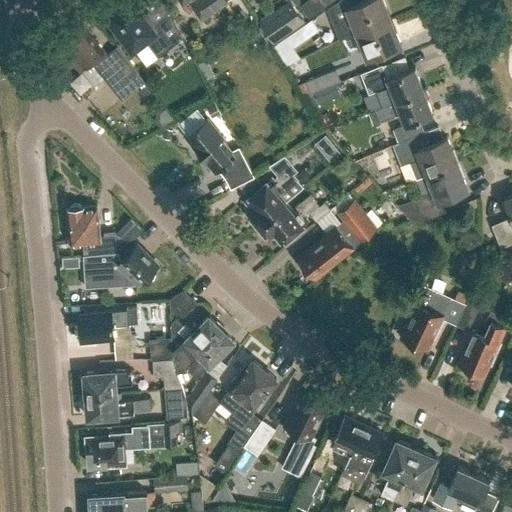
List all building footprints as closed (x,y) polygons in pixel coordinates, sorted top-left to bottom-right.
[(162,0),(169,12),(152,24),(133,0),(124,0),(120,4),(117,1),(112,1),(109,4),(107,8),(109,12),(106,14),(133,49),(145,40),(158,57),(183,37),(164,0),(162,0)] [(191,0),(203,15),(224,0),(191,0)] [(275,42),(306,20),(291,0),(288,0),(259,20),(275,42)] [(356,33),(391,19),(383,0),(363,0),(356,3),(354,0),(346,0),(330,12),(340,39),(356,33)] [(320,30),(312,19),(296,30),(303,41),(320,30)] [(391,19),(356,33),(366,58),(401,44),(391,19)] [(58,45),(82,70),(91,61),(122,100),(146,82),(117,46),(110,51),(82,22),(75,29),(68,29),(58,38),(58,45)] [(263,49),(270,44),(259,27),(252,31),(263,49)] [(396,101),(424,90),(415,67),(388,78),(382,64),(361,73),(369,94),(390,86),(396,101)] [(310,93),(341,81),(336,69),(305,81),(310,93)] [(398,142),(415,135),(425,131),(419,118),(433,113),(424,90),(396,101),(368,112),(373,123),(380,121),(380,122),(395,116),(394,115),(401,113),(405,124),(393,128),(398,142)] [(232,149),(223,138),(224,137),(207,118),(186,135),(195,146),(195,147),(207,161),(208,161),(217,171),(220,169),(226,176),(232,187),(255,176),(239,145),(232,149)] [(427,174),(455,163),(450,149),(452,149),(447,135),(419,146),(415,135),(398,142),(393,144),(401,165),(410,161),(417,178),(427,174)] [(260,224),(286,201),(303,186),(297,179),(298,177),(294,173),(298,169),(293,163),(292,164),(284,154),(269,164),(278,175),(274,179),(272,177),(245,200),(252,207),(249,210),(260,224)] [(427,174),(434,191),(415,199),(423,219),(445,211),(440,199),(468,188),(463,175),(460,176),(455,163),(427,174)] [(295,212),(286,201),(260,224),(271,236),(274,234),(281,242),(308,219),(306,216),(310,212),(316,220),(330,208),(324,200),(319,204),(310,194),(296,206),(298,209),(295,212)] [(511,194),(504,197),(511,216),(492,225),(501,247),(511,242),(511,194)] [(337,210),(344,219),(298,256),(315,277),(353,246),(361,239),(361,240),(377,227),(353,197),(337,210)] [(117,252),(118,251),(116,230),(104,232),(104,235),(101,235),(99,204),(87,205),(83,205),(80,202),(73,202),(71,206),(68,206),(70,243),(83,242),(84,254),(117,252)] [(117,252),(84,254),(86,279),(126,276),(127,283),(136,282),(140,278),(142,280),(144,277),(149,280),(155,277),(156,271),(154,267),(157,264),(146,253),(142,253),(134,246),(121,259),(118,251),(117,252)] [(77,256),(61,257),(61,267),(78,266),(77,256)] [(171,314),(179,313),(183,316),(197,302),(184,290),(170,299),(171,314)] [(466,303),(451,297),(437,290),(428,308),(417,303),(416,305),(412,307),(410,313),(410,316),(401,336),(403,337),(402,339),(412,343),(413,341),(427,348),(438,325),(440,326),(444,319),(456,325),(466,303)] [(321,307),(349,317),(353,305),(325,295),(321,307)] [(466,303),(456,325),(468,330),(480,303),(468,298),(466,303)] [(136,306),(128,307),(128,310),(129,324),(138,323),(136,306)] [(509,329),(511,323),(511,317),(492,308),(480,333),(473,330),(471,333),(468,334),(466,340),(467,343),(458,362),(461,363),(460,365),(469,369),(470,367),(484,374),(499,342),(498,341),(504,327),(509,329)] [(129,324),(128,310),(112,311),(111,310),(78,313),(81,339),(100,338),(102,339),(108,339),(110,337),(114,336),(113,326),(129,324)] [(187,369),(189,364),(189,363),(193,360),(191,358),(221,327),(209,315),(186,338),(178,329),(183,324),(176,317),(171,322),(174,353),(178,370),(178,372),(187,369)] [(189,363),(189,364),(198,372),(202,368),(208,362),(209,363),(233,339),(221,327),(191,358),(193,360),(189,363)] [(153,358),(174,357),(172,339),(152,340),(153,358)] [(165,387),(183,386),(178,372),(178,370),(174,357),(153,358),(155,375),(165,374),(165,387)] [(246,421),(257,408),(254,405),(276,377),(254,359),(230,387),(231,387),(220,400),(234,411),(229,417),(238,425),(243,418),(246,421)] [(85,393),(116,391),(115,384),(132,382),(131,368),(84,371),(85,393)] [(186,398),(187,399),(192,415),(217,379),(206,371),(186,398)] [(187,399),(186,398),(183,386),(165,387),(166,401),(167,418),(188,416),(187,399)] [(116,391),(85,393),(87,415),(135,412),(133,398),(116,399),(116,391)] [(308,456),(313,444),(311,443),(314,438),(310,436),(326,404),(301,392),(285,425),(300,432),(292,448),(308,456)] [(343,467),(363,424),(344,415),(332,443),(343,448),(342,451),(339,449),(333,462),(343,467)] [(258,453),(276,427),(263,418),(244,444),(258,453)] [(124,464),(124,460),(123,447),(177,444),(177,431),(184,431),(183,420),(164,422),(146,423),(134,424),(135,430),(109,432),(109,435),(86,436),(88,463),(111,461),(111,465),(124,464)] [(363,424),(343,467),(352,471),(350,476),(360,481),(382,432),(363,424)] [(393,499),(416,447),(397,439),(384,469),(391,473),(381,494),(393,499)] [(226,470),(239,452),(228,444),(215,463),(226,470)] [(416,447),(393,499),(406,504),(415,484),(422,487),(436,456),(416,447)] [(166,454),(147,458),(149,467),(168,462),(166,454)] [(178,473),(193,471),(192,460),(177,462),(178,473)] [(485,489),(489,480),(458,466),(449,488),(444,486),(438,500),(451,506),(458,492),(466,496),(463,502),(474,506),(471,511),(491,511),(499,496),(485,489)] [(156,491),(189,487),(188,474),(154,478),(156,491)] [(294,505),(307,511),(314,495),(301,489),(294,505)] [(91,511),(126,511),(126,506),(156,504),(155,491),(125,493),(125,492),(90,494),(91,511)] [(355,511),(362,497),(352,492),(342,511),(355,511)] [(362,497),(355,511),(368,511),(373,502),(362,497)] [(435,511),(437,508),(425,502),(420,511),(435,511)] [(511,511),(511,506),(506,503),(501,511),(511,511)]
